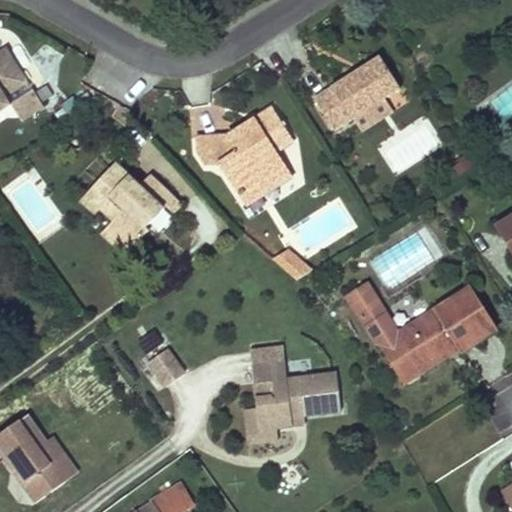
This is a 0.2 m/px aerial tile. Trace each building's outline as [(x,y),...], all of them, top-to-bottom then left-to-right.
[(0,113),(14,104),(8,95),(29,81),(6,46),(0,50),(0,113)] [(353,79),(317,102),(339,135),(403,92),(382,60),(361,74),(365,79),(357,84),(353,79)] [(365,79),(361,74),(353,79),(357,84),(365,79)] [(234,135),(203,137),(203,152),(212,165),(226,164),(245,193),(264,182),(269,183),(275,185),(277,179),(279,173),(291,166),(283,153),(299,142),(277,108),(244,129),(248,134),(238,141),(234,135)] [(244,129),(234,135),(238,141),(248,134),(244,129)] [(118,162),(89,194),(104,208),(117,220),(109,228),(133,249),(151,231),(146,226),(152,221),(154,223),(176,199),(152,176),(142,186),(118,162)] [(282,188),(298,178),(291,166),(279,173),(277,179),(275,185),(269,183),(264,182),(245,193),(252,206),(276,192),(282,188)] [(89,194),(83,200),(98,214),(104,208),(89,194)] [(511,219),(497,228),(511,251),(511,219)] [(109,228),(103,234),(126,256),(133,249),(109,228)] [(288,252),(274,261),(297,283),(312,274),(288,252)] [(386,311),(367,322),(395,366),(413,355),(421,367),(457,345),(460,350),(462,352),(498,330),(473,291),(401,335),(386,311)] [(378,300),(360,311),(367,322),(386,311),(378,300)] [(145,353),(163,342),(155,330),(137,341),(145,353)] [(423,373),(460,350),(457,345),(421,367),(413,355),(395,366),(405,383),(423,373)] [(162,389),(187,372),(169,346),(144,362),(162,389)] [(275,394),(257,396),(258,406),(261,428),(277,426),(294,424),(294,419),(293,414),(306,412),(343,408),(338,370),(288,376),(286,359),(253,363),(255,382),(273,380),(275,394)] [(261,428),(258,406),(244,408),(249,442),(279,438),(277,426),(261,428)] [(67,481),(54,463),(61,459),(47,441),(28,414),(0,434),(0,449),(6,458),(8,456),(17,468),(15,470),(38,502),(67,481)] [(79,471),(53,436),(47,441),(61,459),(54,463),(67,481),(79,471)] [(17,468),(8,456),(6,458),(15,470),(17,468)] [(183,483),(152,501),(158,511),(185,511),(196,506),(183,483)]
